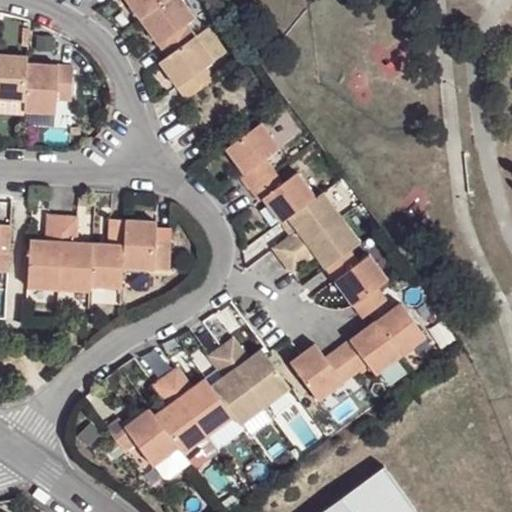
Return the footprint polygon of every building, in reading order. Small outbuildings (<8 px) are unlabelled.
[(125,0),(129,5),(135,0),(137,0),(146,13),(164,0),(125,0)] [(137,0),(135,0),(129,5),(138,18),(146,13),(137,0)] [(185,27),(194,21),(178,0),(164,0),(146,13),(138,18),(166,57),(167,56),(193,36),(185,27)] [(205,28),(193,36),(213,65),(226,56),(205,28)] [(193,36),(167,56),(175,68),(167,75),(186,100),(211,80),(205,71),(213,65),(193,36)] [(166,57),(158,61),(167,75),(175,68),(167,56),(166,57)] [(0,99),(23,101),(24,76),(24,66),(25,60),(0,57),(0,99)] [(40,66),(38,76),(24,76),(23,101),(22,110),(56,113),(57,101),(72,101),(73,68),(40,66)] [(40,66),(24,66),(24,76),(38,76),(40,66)] [(277,150),(260,125),(227,148),(237,161),(231,164),(240,175),(235,178),(245,192),(272,172),(263,160),(277,150)] [(222,152),(231,164),(237,161),(227,148),(222,152)] [(272,172),(245,192),(253,203),(258,199),(267,212),(272,208),(282,222),(285,220),(290,217),(314,198),(295,173),(281,183),(272,172)] [(280,262),(340,218),(322,193),(314,198),(290,217),(301,231),(296,234),(272,252),(280,262)] [(272,208),(267,212),(278,226),(282,222),(272,208)] [(57,301),(63,218),(48,217),(47,242),(46,248),(26,248),(23,299),(57,301)] [(285,220),(296,234),(301,231),(290,217),(285,220)] [(89,296),(92,251),(75,250),(76,244),(77,219),(63,218),(57,301),(88,303),(89,296)] [(340,218),(280,262),(287,273),(311,255),(316,251),(328,267),(349,251),(359,244),(340,218)] [(122,278),(126,222),(110,220),(108,245),(108,252),(92,251),(89,296),(120,298),(122,278)] [(126,222),(122,278),(166,281),(169,250),(154,248),(155,229),(140,228),(140,222),(126,222)] [(323,270),(328,267),(316,251),(311,255),(323,270)] [(328,267),(323,270),(342,295),(346,292),(357,307),(378,293),(390,284),(368,255),(358,262),(349,251),(328,267)] [(353,310),(354,309),(357,307),(346,292),(342,295),(353,310)] [(357,307),(354,309),(363,321),(369,316),(387,304),(378,293),(357,307)] [(378,329),(398,357),(425,337),(401,304),(388,314),(391,319),(378,329)] [(388,314),(375,324),(378,329),(391,319),(388,314)] [(336,351),(353,375),(365,366),(372,376),(398,357),(378,329),(375,324),(361,333),(364,339),(352,348),(348,343),(336,351)] [(361,333),(348,343),(352,348),(364,339),(361,333)] [(251,366),(236,346),(224,355),(260,405),(285,387),(267,361),(254,370),(251,366)] [(313,346),(299,356),(303,361),(317,351),(313,346)] [(353,375),(336,351),(324,360),(317,351),(303,361),(299,356),(287,365),(315,403),(353,375)] [(260,405),(224,355),(212,364),(226,384),(229,388),(216,398),(230,416),(235,423),(260,405)] [(264,357),(251,366),(254,370),(267,361),(264,357)] [(188,386),(174,367),(161,376),(204,434),(230,416),(216,398),(213,393),(204,382),(191,391),(188,386)] [(204,434),(161,376),(150,384),(164,403),(167,408),(153,418),(174,446),(179,453),(204,434)] [(191,391),(204,382),(200,377),(188,386),(191,391)] [(213,393),(216,398),(229,388),(226,384),(213,393)] [(153,418),(167,408),(164,403),(150,413),(153,418)] [(150,413),(145,407),(134,415),(138,420),(124,430),(120,425),(114,417),(102,425),(121,451),(133,442),(149,464),(174,446),(153,418),(150,413)] [(124,430),(138,420),(134,415),(120,425),(124,430)] [(204,434),(179,453),(192,470),(217,452),(204,434)] [(413,511),(381,467),(318,511),(413,511)] [(222,511),(223,511),(236,504),(229,496),(217,505),(222,511)]
